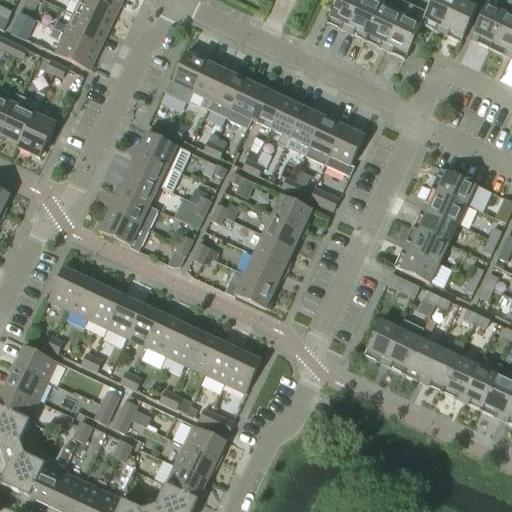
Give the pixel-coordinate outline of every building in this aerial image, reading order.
[(25,0),(23,5),(35,11),(40,1),(37,0),(25,0)] [(75,18),(107,33),(117,13),(88,0),(67,0),(80,6),(75,18)] [(88,0),(117,13),(122,0),(88,0)] [(346,34),(361,0),(337,0),(332,12),(330,11),(329,14),(330,15),(326,25),(340,32),(340,31),(346,34)] [(351,37),(365,44),(382,8),(381,7),(384,0),(361,0),(346,34),(351,37)] [(385,0),(382,8),(365,44),(379,50),(385,52),(407,5),(396,0),(385,0)] [(432,0),(426,14),(407,5),(402,17),(385,52),(390,55),(390,56),(404,62),(421,27),(434,33),(440,35),(456,0),(432,0)] [(460,45),(477,9),(457,0),(456,0),(440,35),(446,38),(446,39),(460,45)] [(502,0),(488,0),(469,42),(489,51),(506,15),(511,4),(502,0)] [(511,53),(511,17),(506,15),(489,51),(503,58),(503,57),(509,60),(511,53)] [(0,17),(0,31),(3,33),(9,22),(0,17)] [(53,31),(98,52),(107,33),(75,18),(69,29),(56,23),(53,31)] [(11,35),(11,36),(23,41),(26,33),(14,28),(11,35)] [(56,57),(89,72),(98,52),(53,31),(49,39),(62,45),(56,57)] [(0,51),(14,59),(19,48),(11,44),(0,38),(0,51)] [(19,48),(14,59),(23,63),(28,52),(19,48)] [(187,106),(192,95),(207,64),(186,55),(172,84),(169,83),(163,94),(187,106)] [(46,73),(54,76),(58,67),(50,64),(46,73)] [(207,64),(192,95),(203,100),(199,109),(208,113),(226,73),(207,64)] [(58,67),(54,76),(62,80),(67,71),(58,67)] [(220,108),(231,113),(246,83),(226,73),(208,113),(216,116),(220,108)] [(247,131),(251,123),(266,92),(246,83),(231,113),(227,122),(247,131)] [(251,123),(271,132),(285,101),(266,92),(251,123)] [(0,93),(0,136),(2,138),(20,98),(9,93),(7,97),(0,93)] [(35,116),(39,107),(20,98),(2,138),(20,146),(18,150),(19,151),(35,116)] [(271,132),(281,137),(277,145),(286,150),(290,141),(305,110),(285,101),(271,132)] [(305,110),(290,141),(286,150),(305,159),(310,150),(324,119),(305,110)] [(56,126),(35,116),(19,151),(39,160),(56,126)] [(324,119),(310,150),(305,159),(325,168),(329,159),(344,129),(324,119)] [(163,135),(171,139),(176,129),(168,125),(163,135)] [(176,129),(171,139),(180,142),(184,133),(176,129)] [(354,170),(350,168),(364,138),(344,129),(329,159),(325,168),(349,180),(354,170)] [(137,155),(181,176),(190,155),(146,135),(137,155)] [(207,143),(202,153),(202,154),(210,157),(215,147),(207,143)] [(224,151),(215,147),(210,157),(219,161),(224,151)] [(128,175),(158,189),(172,195),(181,176),(137,155),(128,175)] [(262,155),(257,165),(266,169),(270,159),(262,155)] [(249,176),(255,165),(246,161),(241,172),(249,176)] [(263,169),(255,165),(249,176),(258,180),(263,169)] [(216,167),(215,168),(211,176),(222,181),(226,172),(216,167)] [(476,188),(440,171),(430,190),(466,208),(476,188)] [(118,194),(149,209),(158,189),(128,175),(118,194)] [(227,183),(238,188),(242,180),(232,175),(227,183)] [(280,190),(289,194),(293,185),(294,183),(285,180),(280,190)] [(293,185),(289,194),(297,198),(301,188),(293,185)] [(457,227),(466,208),(430,190),(424,204),(424,205),(422,210),(457,227)] [(333,214),(339,202),(315,191),(309,203),(333,214)] [(0,192),(0,215),(9,196),(0,192)] [(149,233),(158,213),(149,209),(118,194),(109,214),(149,233)] [(281,198),(271,218),(302,233),(312,212),(281,198)] [(211,204),(201,199),(197,207),(207,212),(211,204)] [(511,204),(504,201),(494,221),(505,226),(511,211),(511,204)] [(227,211),(216,206),(213,215),(224,219),(227,211)] [(197,207),(193,215),(204,220),(207,212),(197,207)] [(418,216),(412,230),(448,247),(457,227),(422,210),(419,216),(418,216)] [(139,255),(149,233),(109,214),(100,234),(129,248),(129,250),(139,255)] [(220,228),(223,220),(224,219),(213,215),(209,223),(220,228)] [(302,233),(271,218),(262,238),(293,252),(302,233)] [(403,249),(439,266),(448,247),(412,230),(405,243),(406,244),(403,249)] [(493,230),(487,241),(496,246),(502,234),(493,230)] [(511,251),(511,239),(508,237),(502,249),(511,253),(511,251)] [(183,238),(179,246),(189,251),(192,243),(183,238)] [(262,238),(253,257),(284,272),(293,252),(262,238)] [(496,246),(487,241),(482,253),(491,257),(496,246)] [(189,251),(179,246),(175,255),(185,259),(189,251)] [(208,250),(199,246),(195,254),(205,258),(208,250)] [(429,286),(439,266),(403,249),(400,255),(393,269),(429,286)] [(497,260),(506,265),(511,253),(502,249),(497,260)] [(191,262),(201,267),(205,258),(195,254),(191,262)] [(284,272),(253,257),(244,277),(275,291),(284,272)] [(469,281),(478,285),(483,273),(474,269),(469,281)] [(48,303),(68,313),(84,280),(63,270),(48,303)] [(244,277),(235,273),(224,295),(234,300),(235,298),(265,312),(275,291),(244,277)] [(419,290),(391,276),(388,281),(385,287),(414,301),(419,290)] [(493,292),(498,281),(490,276),(484,288),(493,292)] [(68,313),(88,322),(104,289),(84,280),(68,313)] [(478,285),(469,281),(464,292),(472,296),(478,285)] [(479,299),(487,303),(493,292),(484,288),(479,299)] [(104,289),(88,322),(107,332),(123,298),(104,289)] [(427,293),(423,302),(434,307),(439,299),(427,293)] [(107,332),(127,341),(143,307),(123,298),(107,332)] [(434,307),(446,313),(450,304),(439,299),(434,307)] [(127,341),(146,350),(161,316),(143,307),(127,341)] [(478,317),(466,311),(462,320),(473,326),(478,317)] [(161,316),(146,350),(166,359),(182,326),(161,316)] [(489,322),(478,317),(473,326),(485,331),(489,322)] [(383,367),(400,331),(380,322),(363,358),(377,365),(377,364),(380,365),(383,367)] [(388,370),(402,376),(419,340),(423,331),(404,322),(400,331),(383,367),(389,369),(388,370)] [(166,359),(185,368),(201,335),(182,326),(166,359)] [(501,338),(511,343),(511,333),(505,330),(501,338)] [(201,335),(185,368),(204,377),(220,344),(201,335)] [(47,337),(41,349),(50,353),(55,341),(47,337)] [(419,340),(402,376),(416,383),(416,382),(422,385),(439,350),(419,340)] [(58,357),(63,345),(55,341),(50,353),(58,357)] [(427,388),(441,395),(458,359),(464,346),(455,341),(449,354),(439,350),(422,385),(428,388),(427,388)] [(204,377),(224,386),(240,353),(220,344),(204,377)] [(14,369),(48,385),(57,365),(24,349),(14,369)] [(240,353),(224,386),(245,396),(261,363),(240,353)] [(86,355),(80,368),(88,372),(94,359),(86,355)] [(88,372),(96,376),(102,362),(94,359),(88,372)] [(461,403),(478,368),(458,359),(441,395),(455,401),(461,403)] [(467,407),(480,413),(497,377),(502,368),(482,359),(478,368),(461,403),(467,406),(467,407)] [(14,369),(5,389),(38,405),(48,385),(14,369)] [(125,373),(119,385),(119,386),(127,390),(133,377),(125,373)] [(141,381),(133,377),(127,390),(135,394),(141,381)] [(511,383),(497,377),(480,413),(494,420),(495,419),(500,422),(511,396),(511,383)] [(0,399),(0,410),(29,424),(38,405),(5,389),(0,399)] [(164,391),(158,404),(167,408),(173,395),(164,391)] [(119,400),(106,394),(102,403),(115,409),(119,400)] [(167,408),(174,412),(180,399),(173,395),(167,408)] [(511,396),(500,422),(506,424),(506,425),(511,428),(511,396)] [(138,408),(126,403),(125,402),(120,412),(133,418),(138,408)] [(98,413),(110,419),(115,409),(102,403),(98,413)] [(187,417),(193,420),(197,412),(190,409),(187,417)] [(20,444),(29,424),(0,410),(0,452),(1,452),(2,457),(22,449),(20,444)] [(206,426),(211,414),(204,411),(198,423),(206,426)] [(120,412),(116,421),(129,428),(133,418),(120,412)] [(110,419),(98,413),(93,422),(106,428),(110,419)] [(228,437),(234,425),(211,414),(206,426),(228,437)] [(129,428),(116,421),(111,431),(124,437),(129,428)] [(79,424),(71,440),(78,444),(86,427),(79,424)] [(78,444),(84,446),(92,430),(86,427),(78,444)] [(226,444),(192,428),(183,448),(216,464),(226,444)] [(119,442),(111,459),(118,462),(126,445),(119,442)] [(118,462),(124,465),(132,448),(126,445),(118,462)] [(183,448),(174,468),(207,484),(216,464),(183,448)] [(25,456),(22,449),(2,457),(4,462),(0,463),(0,485),(29,499),(44,466),(25,456)] [(44,466),(29,499),(48,508),(63,475),(44,466)] [(198,503),(207,484),(174,468),(164,488),(198,503)] [(70,511),(84,484),(63,475),(48,508),(56,511),(70,511)] [(93,511),(102,493),(84,484),(70,511),(93,511)] [(155,507),(149,509),(150,511),(193,511),(198,503),(164,488),(155,507)] [(118,511),(123,503),(102,493),(93,511),(118,511)] [(150,511),(149,509),(142,511),(123,503),(118,511),(150,511)]
